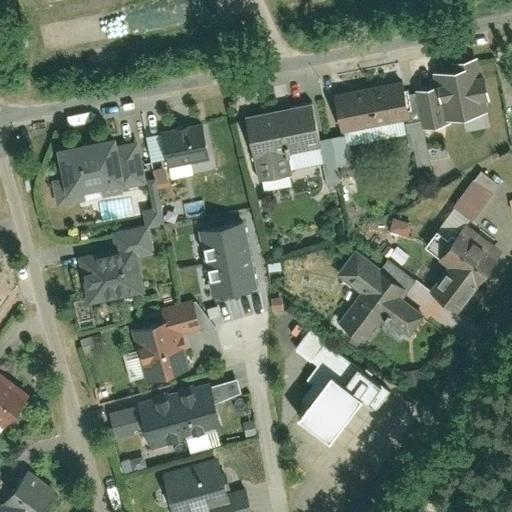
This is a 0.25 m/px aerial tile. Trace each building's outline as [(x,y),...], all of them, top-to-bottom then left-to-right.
[(497,112),(485,55),(472,58),(473,63),(443,70),(447,85),(454,121),(497,112)] [(417,79),(344,94),(351,128),(424,113),(417,79)] [(454,121),(447,85),(423,90),(429,118),(430,126),(454,121)] [(322,100),(254,115),(267,177),(297,171),(293,151),(315,147),(314,140),(330,137),(322,100)] [(421,167),(438,163),(430,126),(429,118),(411,121),(421,167)] [(215,124),(169,132),(175,163),(220,154),(215,124)] [(336,165),(356,160),(350,132),(330,137),(336,165)] [(93,198),(92,190),(136,182),(129,143),(128,136),(73,146),(78,175),(60,178),(65,203),(93,198)] [(152,179),(145,140),(129,143),(136,182),(152,179)] [(342,165),(344,176),(358,174),(356,163),(342,165)] [(497,192),(479,178),(460,203),(479,217),(497,192)] [(394,234),(413,235),(414,222),(395,221),(394,234)] [(161,251),(156,223),(119,230),(122,248),(142,244),(144,254),(161,251)] [(511,262),(511,251),(473,223),(451,252),(461,260),(488,280),(495,285),(511,262)] [(122,248),(86,254),(95,299),(150,289),(144,254),(142,244),(122,248)] [(369,290),(345,321),(371,341),(388,318),(415,338),(433,314),(406,294),(420,276),(394,257),(389,263),(365,246),(346,272),(369,290)] [(461,260),(439,290),(466,310),(488,280),(461,260)] [(206,325),(200,298),(168,305),(171,316),(183,314),(186,330),(206,325)] [(171,316),(140,323),(152,377),(195,368),(186,330),(183,314),(171,316)] [(298,345),(316,359),(331,339),(314,326),(298,345)] [(362,364),(331,339),(316,359),(323,365),(315,376),(331,389),(346,370),(353,375),(362,364)] [(387,402),(398,388),(370,366),(359,380),(379,396),(387,402)] [(41,396),(4,368),(0,373),(0,411),(18,425),(41,396)] [(331,389),(311,414),(344,441),(379,396),(359,380),(353,375),(346,370),(331,389)] [(220,384),(224,401),(249,394),(245,378),(220,384)] [(220,384),(148,402),(154,425),(159,444),(230,427),(224,401),(220,384)] [(122,433),(154,425),(148,402),(116,410),(122,433)] [(229,458),(171,472),(180,511),(199,511),(222,507),(223,511),(258,511),(262,511),(256,483),(236,488),(229,458)] [(53,511),(65,497),(29,469),(7,498),(11,501),(25,511),(53,511)] [(25,511),(11,501),(2,511),(25,511)]
